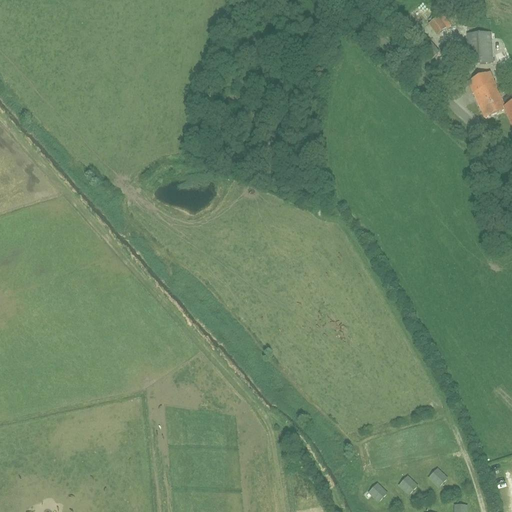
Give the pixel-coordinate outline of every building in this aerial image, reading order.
[(438,37),(448,30),(438,18),(429,25),(438,37)] [(439,53),(425,38),(419,31),(412,38),(431,60),(439,53)] [(468,36),(470,65),(493,64),(491,34),(468,36)] [(511,104),(505,107),(490,74),(469,83),(485,119),(506,110),(511,123),(511,104)] [(429,477),(440,487),(447,479),(437,469),(429,477)] [(400,484),(410,494),(417,487),(407,477),(400,484)] [(369,492),(380,502),(387,494),(377,484),(369,492)]
